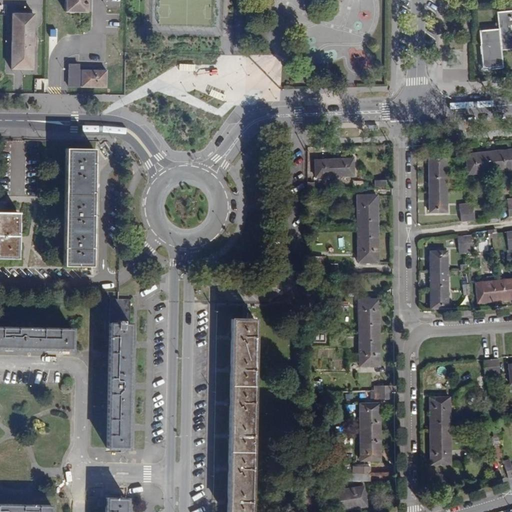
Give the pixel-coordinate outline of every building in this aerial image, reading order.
[(65,0),(65,10),(85,11),(85,0),(65,0)] [(511,48),(511,9),(496,11),(498,28),(478,30),(482,68),(503,65),(501,50),(511,48)] [(33,15),(12,14),(11,68),(31,69),(32,45),(33,45),(33,37),(32,37),(33,15)] [(80,65),(69,65),(68,86),(105,86),(105,71),(79,70),(80,65)] [(93,149),(65,148),(63,265),(91,265),(92,244),(92,208),(93,165),(93,149)] [(510,170),(508,150),(487,152),(489,172),(510,170)] [(468,174),(489,172),(487,152),(465,154),(468,174)] [(428,155),(428,174),(446,174),(445,155),(428,155)] [(353,175),(352,159),(314,160),(315,177),(353,175)] [(428,174),(428,193),(446,193),(446,174),(428,174)] [(446,211),(446,193),(428,193),(428,212),(446,211)] [(378,262),(377,195),(357,195),(357,261),(378,262)] [(511,215),(511,209),(511,201),(503,201),(505,217),(511,215)] [(460,221),(467,220),(466,204),(459,205),(460,221)] [(18,213),(0,212),(0,257),(17,258),(18,213)] [(499,221),(498,214),(493,215),(489,215),(489,222),(499,221)] [(488,238),(492,238),(496,237),(496,229),(487,230),(488,238)] [(465,252),(464,236),(457,237),(459,253),(465,252)] [(493,252),(492,238),(488,238),(481,238),(483,254),(493,252)] [(447,251),(430,251),(430,308),(447,308),(447,251)] [(324,257),(305,256),(305,269),(323,269),(324,257)] [(499,300),(511,298),(511,278),(497,281),(499,300)] [(477,303),(499,300),(497,281),(487,282),(475,283),(477,303)] [(471,308),(469,284),(462,285),(464,309),(471,308)] [(379,366),(378,299),(358,299),(359,366),(379,366)] [(324,314),(324,301),(311,301),(310,314),(324,314)] [(250,511),(255,320),(230,319),(226,511),(250,511)] [(127,448),(129,324),(114,323),(109,323),(106,448),(127,448)] [(71,329),(0,327),(0,347),(70,349),(71,329)] [(324,342),(325,329),(313,329),(313,342),(324,342)] [(498,370),(498,358),(490,359),(490,360),(491,371),(498,370)] [(491,371),(490,360),(483,361),(484,377),(491,377),(491,371)] [(303,384),(303,392),(314,392),(314,384),(303,384)] [(390,399),(390,390),(374,391),(374,399),(390,399)] [(314,392),(303,392),(303,400),(314,400),(314,392)] [(429,431),(449,431),(449,398),(429,398),(429,431)] [(360,432),(379,432),(379,404),(359,404),(360,432)] [(491,422),(495,421),(494,408),(483,409),(484,422),(491,422)] [(501,459),(495,421),(491,422),(494,446),(493,446),(494,460),(501,459)] [(449,431),(429,431),(430,464),(450,464),(449,431)] [(380,460),(379,432),(360,432),(360,460),(380,460)] [(511,476),(511,470),(509,460),(503,462),(508,477),(511,476)] [(366,505),(363,486),(330,492),(333,511),(366,505)] [(125,511),(126,499),(105,498),(104,511),(125,511)]
